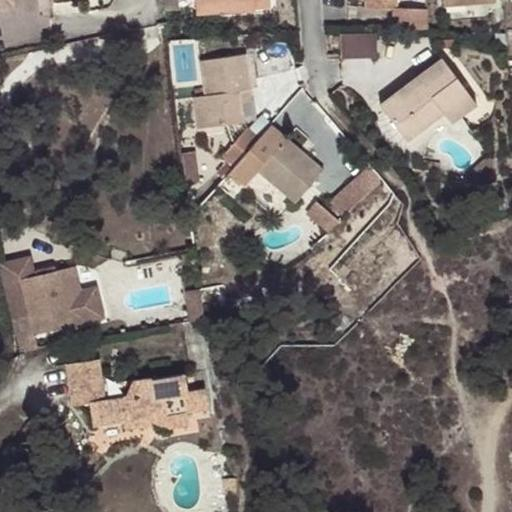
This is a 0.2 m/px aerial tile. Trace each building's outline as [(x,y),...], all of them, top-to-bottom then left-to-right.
[(0,0),(0,14),(14,14),(12,0),(0,0)] [(196,13),(255,8),(254,0),(241,0),(195,3),(196,13)] [(270,0),(195,0),(195,3),(241,0),(254,0),(255,8),(271,7),(270,0)] [(390,9),(390,28),(429,29),(427,8),(397,7),(397,0),(366,0),(366,8),(390,9)] [(344,31),(344,54),(381,54),(381,31),(344,31)] [(239,91),(250,89),(245,53),(201,59),(204,95),(193,97),(198,129),(243,122),(241,102),(239,91)] [(453,106),(461,117),(478,104),(441,58),(379,105),(406,142),(444,114),(453,106)] [(252,101),(250,89),(239,91),(241,102),(252,101)] [(452,124),(461,117),(453,106),(444,114),(452,124)] [(325,169),(271,125),(259,138),(233,169),(230,173),(246,186),(257,172),(295,204),(325,169)] [(220,158),(233,169),(259,138),(248,127),(220,158)] [(376,165),(332,194),(343,211),(387,182),(376,165)] [(321,201),(310,212),(329,232),(341,221),(321,201)] [(26,350),(43,346),(39,333),(77,323),(72,304),(89,299),(79,264),(58,269),(60,275),(48,278),(46,271),(22,277),(33,313),(18,317),(26,349),(26,350)] [(60,275),(58,269),(57,264),(45,267),(46,271),(48,278),(60,275)] [(207,279),(214,308),(228,305),(222,276),(207,279)] [(158,419),(160,412),(162,403),(175,408),(176,416),(177,421),(197,417),(195,404),(215,399),(211,378),(194,382),(190,366),(158,372),(157,370),(138,374),(131,390),(112,393),(102,356),(71,362),(80,403),(96,400),(101,424),(131,418),(134,424),(158,419)] [(162,403),(160,412),(176,416),(175,408),(162,403)]
